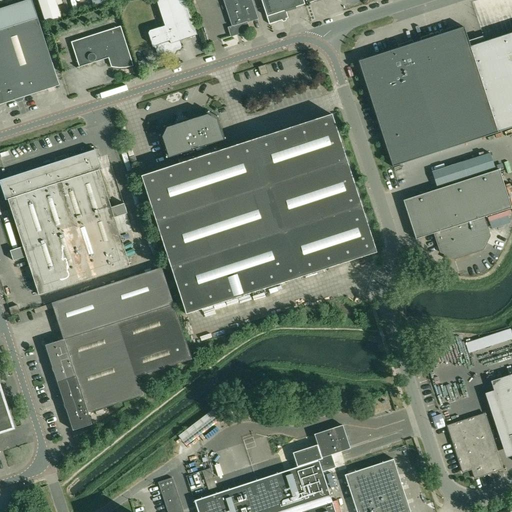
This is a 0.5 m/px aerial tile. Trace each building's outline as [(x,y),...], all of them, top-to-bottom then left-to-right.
[(59,85),(56,75),(31,0),(27,0),(0,9),(0,104),(15,100),(17,101),(21,99),(23,97),(59,85)] [(156,1),(164,26),(170,44),(180,41),(197,35),(196,33),(185,0),(156,0),(156,1)] [(231,36),(237,34),(249,30),(246,22),(258,19),(255,9),(251,0),(223,0),(232,27),(228,28),(231,36)] [(288,18),(285,11),(304,5),(302,0),(261,0),(263,7),(269,24),(288,18)] [(132,53),(115,1),(105,4),(121,56),(122,56),(129,54),(130,54),(131,53),(132,53)] [(121,56),(105,4),(94,8),(111,60),(113,59),(114,59),(114,58),(121,56),(121,57),(121,56)] [(111,60),(94,8),(83,11),(100,63),(101,63),(107,61),(108,61),(110,60),(111,60)] [(100,63),(83,11),(72,15),(89,67),(90,67),(90,66),(92,66),(93,66),(93,65),(99,63),(99,64),(100,63)] [(89,67),(72,15),(62,18),(79,70),(86,67),(86,68),(87,68),(87,67),(89,67)] [(62,18),(51,22),(68,74),(69,74),(69,73),(70,73),(71,73),(71,72),(78,70),(78,71),(79,70),(62,18)] [(175,54),(176,52),(176,51),(180,50),(182,47),(180,41),(170,44),(164,26),(149,31),(148,33),(152,44),(152,46),(155,47),(157,53),(159,55),(163,53),(166,54),(170,53),(173,55),(175,54)] [(511,31),(470,46),(464,27),(358,61),(383,138),(392,167),(511,128),(511,31)] [(261,76),(268,73),(265,65),(258,67),(261,76)] [(205,145),(225,139),(218,118),(218,117),(218,116),(217,116),(216,116),(209,113),(209,112),(208,111),(207,112),(207,113),(188,119),(187,118),(186,118),(185,119),(177,122),(175,121),(175,122),(174,122),(175,123),(165,126),(164,126),(163,126),(163,128),(160,135),(159,134),(159,135),(158,135),(159,136),(159,137),(160,136),(167,158),(176,155),(179,163),(208,154),(205,145)] [(331,115),(208,154),(179,163),(141,176),(185,314),(376,252),(331,115)] [(129,265),(123,246),(115,219),(127,215),(123,202),(110,206),(98,170),(101,169),(94,150),(6,178),(0,180),(0,184),(5,200),(7,200),(22,245),(10,249),(14,262),(26,258),(38,295),(129,265)] [(453,259),(454,258),(482,249),(489,236),(483,217),(511,208),(499,170),(403,201),(416,239),(434,233),(440,252),(453,259)] [(162,267),(51,302),(64,340),(45,346),(64,403),(64,405),(64,407),(66,409),(73,430),(91,424),(88,413),(143,395),(137,377),(191,359),(187,346),(162,267)] [(18,305),(9,308),(11,315),(20,312),(18,305)] [(502,341),(511,337),(511,331),(511,329),(500,333),(502,341)] [(511,374),(490,382),(511,447),(511,374)] [(0,431),(13,428),(0,389),(0,431)] [(214,408),(178,436),(186,446),(199,436),(222,418),(219,415),(214,408)] [(447,426),(447,427),(462,472),(471,469),(474,478),(503,469),(484,414),(447,426)] [(335,511),(323,474),(355,464),(350,448),(342,425),(313,434),(316,444),(292,452),(297,467),(194,501),(197,511),(335,511)] [(276,459),(266,464),(269,471),(279,467),(276,459)] [(409,511),(393,459),(344,475),(355,511),(409,511)] [(215,462),(218,477),(229,475),(226,460),(215,462)] [(329,475),(332,492),(346,489),(343,473),(329,475)] [(167,511),(183,511),(172,478),(159,482),(158,482),(167,511)]
